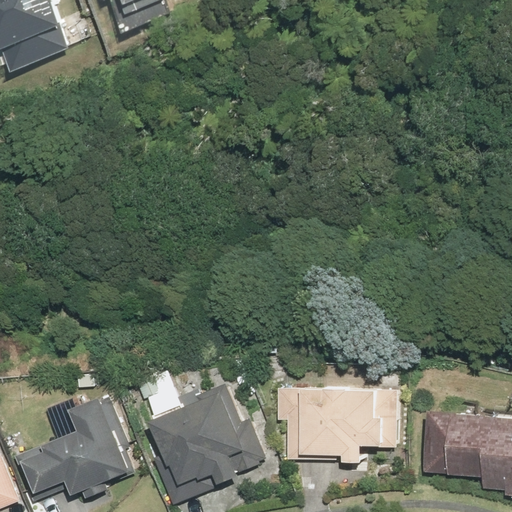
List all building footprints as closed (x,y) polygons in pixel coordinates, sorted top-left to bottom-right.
[(240,380),(152,414),(168,453),(157,457),(175,503),(273,464),(240,380)] [(401,387),(292,386),(292,461),(365,461),(365,446),(400,446),(401,387)] [(143,467),(112,392),(74,407),(82,429),(19,455),(37,500),(73,485),(77,494),(143,467)] [(511,413),(432,407),(427,469),(486,474),(484,491),(511,492),(511,413)] [(0,509),(24,500),(4,452),(0,453),(0,509)]
